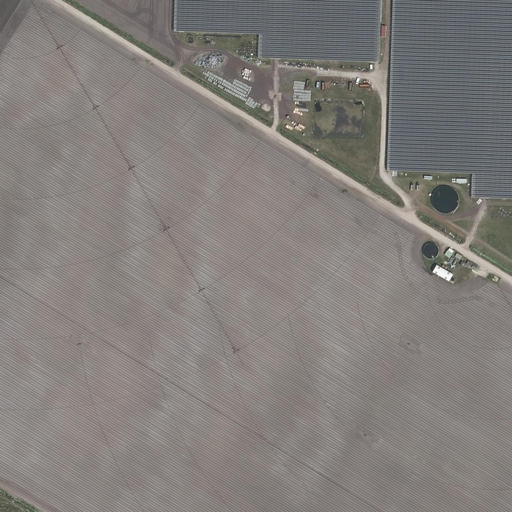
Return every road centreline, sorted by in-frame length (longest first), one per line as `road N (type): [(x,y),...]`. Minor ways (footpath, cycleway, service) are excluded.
road 1 (track): [(511,280),(49,0)]
road 2 (track): [(315,511),(445,292),(493,268)]
road 3 (track): [(388,0),(382,172),(411,218)]
